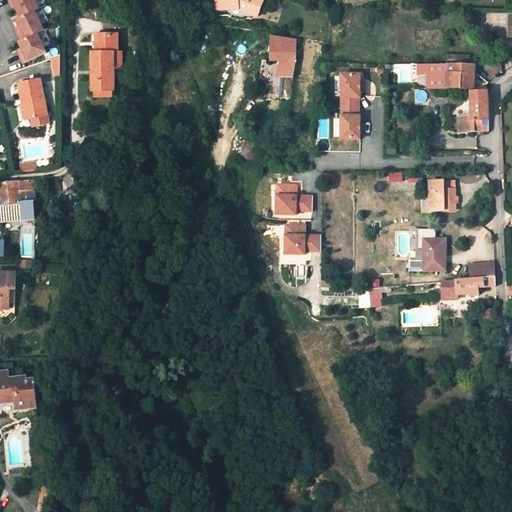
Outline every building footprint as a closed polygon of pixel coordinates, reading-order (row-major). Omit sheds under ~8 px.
[(22,17),(35,10),(39,8),(35,0),(9,0),(10,0),(14,8),(17,7),(22,17)] [(217,0),(218,10),(242,9),(250,12),(251,14),(257,16),(262,2),(258,0),(217,0)] [(23,40),(38,33),(45,29),(35,10),(22,17),(17,19),(21,25),(16,27),(19,33),(23,40)] [(26,63),(48,52),(38,33),(23,40),(21,41),(24,48),(20,50),(22,55),(26,63)] [(124,69),(123,53),(119,53),(119,34),(96,34),(96,53),(93,53),(92,91),(95,91),(112,91),(115,91),(115,69),(124,69)] [(297,61),(297,41),(272,37),(272,62),(280,61),(278,78),(284,78),(284,86),(292,86),(297,61)] [(431,88),(461,88),(476,88),(476,75),(477,64),(431,63),(419,63),(419,72),(431,72),(431,88)] [(500,64),(492,64),(492,73),(501,71),(500,64)] [(345,73),(344,106),(361,106),(362,97),(363,97),(363,89),(363,82),(364,74),(345,73)] [(48,116),(41,81),(20,84),(23,100),(26,99),(30,119),(48,116)] [(472,115),(457,118),(458,134),(476,131),(489,131),(488,91),(471,92),(472,115)] [(344,106),(343,138),(362,139),(362,131),(362,123),(362,115),(361,115),(361,106),(344,106)] [(48,116),(30,119),(31,126),(50,123),(49,122),(48,116)] [(244,144),(240,156),(254,161),(260,142),(246,138),(244,144)] [(21,163),(22,171),(31,170),(30,163),(29,163),(21,163)] [(0,204),(21,203),(20,193),(35,192),(34,180),(0,183),(0,204)] [(433,182),(434,211),(454,210),(454,189),(443,190),(443,181),(433,182)] [(454,181),(443,181),(443,190),(454,189),(454,181)] [(313,208),(313,194),(297,193),(297,183),(281,183),(281,193),(278,193),(277,212),(296,212),(297,208),(313,208)] [(0,221),(35,219),(34,202),(21,203),(0,204),(0,221)] [(323,249),(323,233),(307,233),(307,223),(295,223),(295,233),(292,233),(291,252),(307,252),(307,248),(323,249)] [(407,260),(407,271),(440,272),(440,256),(444,256),(444,239),(434,239),(434,229),(416,229),(416,249),(423,249),(423,261),(407,260)] [(21,268),(31,268),(31,260),(21,260),(21,268)] [(495,276),(494,263),(470,265),(471,278),(495,276)] [(15,308),(15,273),(0,272),(0,316),(4,316),(15,308)] [(455,295),(468,294),(468,295),(478,295),(478,287),(495,286),(495,276),(471,278),(446,280),(439,281),(441,299),(455,298),(455,295)] [(370,287),(371,296),(372,306),(380,305),(379,296),(381,295),(380,286),(370,287)] [(497,324),(496,309),(482,309),(482,319),(483,324),(497,324)] [(1,400),(15,399),(16,403),(16,408),(36,406),(34,379),(26,379),(26,376),(8,377),(8,371),(0,372),(0,398),(0,399),(1,400)]
